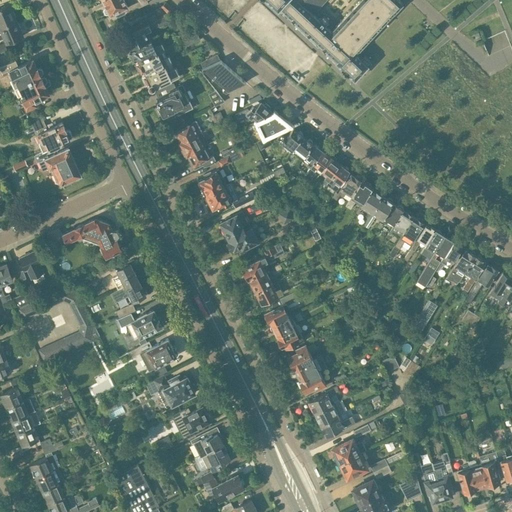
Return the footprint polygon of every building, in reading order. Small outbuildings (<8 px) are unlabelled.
[(127,5),(130,11),(148,2),(146,0),(103,0),(107,5),(104,9),(106,13),(110,13),(111,14),(114,12),(116,15),(119,16),(125,13),(126,10),(124,7),(127,5)] [(209,0),(228,17),(231,20),(232,20),(231,19),(237,13),(238,13),(248,2),(247,2),(249,0),(209,0)] [(322,72),(328,66),(318,56),(315,53),(287,27),(258,0),(252,6),(241,17),(242,18),(236,24),(236,23),(235,24),(267,54),(306,90),(322,72)] [(323,16),(320,19),(314,13),(325,0),(270,0),(278,8),(280,6),(337,60),(336,61),(342,67),(341,67),(348,74),(349,73),(355,79),(371,61),(363,54),(361,57),(356,52),(403,2),(400,0),(359,0),(332,30),(325,24),(328,20),(323,16)] [(481,39),(504,29),(505,29),(504,28),(511,25),(511,1),(473,18),(481,39)] [(168,13),(172,8),(165,2),(161,7),(168,13)] [(0,26),(17,19),(10,3),(0,7),(0,26)] [(127,47),(130,47),(130,48),(153,38),(149,30),(170,20),(167,15),(124,36),(126,40),(125,42),(127,47)] [(23,35),(17,19),(0,26),(0,38),(5,37),(7,42),(23,35)] [(197,32),(182,40),(185,46),(200,39),(197,32)] [(131,57),(135,57),(135,58),(136,57),(138,60),(137,61),(138,61),(163,49),(165,48),(159,35),(153,38),(130,48),(130,49),(129,52),(131,57)] [(163,49),(138,61),(135,63),(139,72),(142,70),(142,71),(143,70),(145,74),(168,63),(171,61),(172,61),(169,54),(166,55),(163,49)] [(201,63),(205,69),(221,59),(218,54),(213,56),(208,59),(201,63)] [(33,58),(15,66),(10,69),(11,70),(14,77),(11,78),(15,87),(41,75),(42,74),(44,72),(42,68),(39,67),(38,68),(33,58)] [(226,91),(247,82),(221,59),(205,69),(225,87),(223,88),(226,91)] [(10,69),(15,66),(13,61),(5,65),(8,72),(11,70),(10,69)] [(168,63),(145,74),(145,75),(143,76),(142,76),(142,77),(142,78),(145,84),(146,84),(147,84),(149,84),(151,88),(169,79),(170,80),(180,75),(176,66),(174,67),(171,61),(168,63)] [(42,76),(41,75),(15,87),(19,95),(22,94),(24,101),(22,102),(27,112),(38,107),(34,99),(49,92),(45,83),(46,83),(47,81),(45,76),(42,76)] [(192,106),(185,92),(186,91),(189,89),(186,84),(183,85),(183,84),(176,88),(173,82),(156,91),(159,98),(157,98),(160,104),(159,104),(158,105),(157,106),(157,107),(160,111),(160,112),(161,112),(162,112),(163,111),(164,112),(175,107),(178,113),(192,106)] [(267,94),(257,85),(253,87),(264,97),(267,94)] [(215,90),(209,93),(215,105),(224,101),(215,90)] [(253,105),(249,110),(247,108),(235,114),(238,119),(244,116),(248,120),(251,117),(252,118),(254,116),(259,119),(263,114),(265,116),(271,109),(269,108),(270,107),(266,103),(264,104),(261,101),(256,107),(253,105)] [(220,111),(214,114),(218,122),(224,119),(220,111)] [(275,114),(258,121),(264,135),(288,124),(275,114)] [(30,120),(33,126),(44,121),(41,115),(30,120)] [(180,141),(180,142),(201,131),(202,131),(196,120),(183,127),(181,125),(175,128),(176,130),(175,131),(180,141)] [(39,142),(43,151),(46,150),(48,149),(70,139),(70,138),(72,137),(72,134),(70,131),(68,129),(66,130),(62,121),(54,124),(53,121),(48,123),(49,127),(47,128),(44,121),(33,126),(24,130),(26,134),(35,130),(37,135),(39,134),(42,141),(39,142)] [(277,138),(292,150),(303,135),(302,135),(303,132),(300,129),(297,130),(294,128),(286,137),(280,133),(277,138)] [(182,150),(184,149),(187,155),(205,145),(206,145),(202,138),(205,137),(201,131),(180,142),(181,144),(179,144),(182,150)] [(302,158),(303,157),(313,144),(312,142),(312,139),(309,137),(306,138),(303,135),(292,150),(286,157),(291,161),(296,154),(302,158)] [(323,151),(313,144),(303,157),(308,160),(306,163),(310,166),(311,167),(323,151)] [(210,155),(205,145),(187,155),(187,156),(188,155),(195,168),(206,162),(208,164),(216,160),(212,154),(210,155)] [(48,149),(46,150),(43,151),(34,155),(37,161),(40,160),(44,169),(55,164),(58,171),(53,173),(57,182),(62,180),(63,181),(66,186),(74,183),(71,177),(81,172),(69,147),(49,156),(47,153),(49,152),(48,149)] [(241,156),(238,150),(218,160),(221,166),(241,156)] [(317,167),(322,171),(332,157),(323,151),(311,167),(310,166),(307,171),(312,174),(315,170),(317,167)] [(332,158),(332,157),(322,171),(327,174),(325,177),(325,178),(322,182),(326,185),(327,184),(341,164),(337,162),(337,159),(335,157),(332,158)] [(25,159),(13,164),(16,171),(28,165),(25,159)] [(341,164),(327,184),(337,191),(349,171),(349,170),(349,168),(346,166),(344,167),(341,164)] [(199,180),(202,187),(202,189),(204,192),(205,194),(206,194),(227,184),(219,168),(210,172),(211,174),(199,180)] [(3,180),(9,177),(6,171),(0,173),(3,180)] [(348,200),(352,194),(362,179),(360,178),(360,175),(357,173),(354,175),(351,172),(338,193),(336,192),(333,197),(336,199),(340,194),(348,200)] [(277,178),(281,185),(290,180),(286,173),(277,178)] [(372,187),(362,179),(352,194),(348,200),(346,204),(351,208),(357,199),(362,202),(372,187)] [(227,184),(206,194),(206,195),(206,197),(208,200),(209,202),(210,201),(213,208),(225,202),(226,204),(238,198),(230,183),(227,184)] [(373,210),(383,194),(372,187),(362,202),(356,212),(358,214),(363,206),(366,208),(367,206),(373,209),(373,210)] [(240,205),(262,195),(259,189),(238,199),(240,205)] [(383,217),(393,201),(383,194),(373,210),(373,209),(363,225),(368,227),(377,213),(383,217)] [(397,204),(393,201),(383,217),(382,218),(386,221),(387,219),(394,224),(403,208),(402,208),(403,205),(399,203),(397,204)] [(258,202),(252,205),(255,211),(261,208),(258,202)] [(287,222),(294,218),(289,207),(281,211),(287,222)] [(400,237),(404,231),(414,215),(412,214),(412,212),(409,209),(407,211),(403,208),(394,224),(390,230),(394,233),(400,237)] [(226,233),(243,224),(240,218),(245,215),(242,210),(220,221),(226,233)] [(424,223),(414,215),(404,231),(400,237),(390,253),(394,256),(404,240),(410,244),(424,223)] [(59,228),(47,234),(51,243),(59,240),(61,244),(68,241),(75,238),(80,240),(85,238),(102,245),(102,246),(106,256),(122,248),(117,238),(120,234),(117,229),(112,229),(109,222),(97,217),(68,231),(62,234),(59,228)] [(425,245),(426,246),(436,230),(426,223),(404,259),(407,260),(413,250),(414,251),(419,242),(420,240),(426,244),(425,245)] [(243,224),(226,233),(223,234),(231,249),(233,248),(234,250),(235,249),(236,250),(237,250),(240,249),(241,247),(240,247),(241,246),(242,248),(259,240),(252,226),(246,229),(243,224)] [(312,233),(318,231),(315,225),(310,228),(312,233)] [(430,258),(445,235),(436,230),(426,246),(425,245),(421,252),(430,258)] [(444,256),(454,241),(445,235),(430,258),(417,279),(426,285),(428,282),(432,275),(436,269),(441,261),(435,257),(438,252),(444,256)] [(453,262),(461,248),(462,246),(454,241),(444,256),(441,261),(436,269),(438,270),(445,263),(450,266),(453,262)] [(272,258),(285,252),(280,242),(263,250),(266,255),(265,256),(267,259),(271,257),(272,258)] [(465,248),(464,250),(461,248),(453,262),(455,263),(446,277),(451,280),(453,277),(459,281),(465,271),(475,254),(474,254),(475,253),(475,251),(472,249),(470,250),(470,251),(465,248)] [(41,262),(36,250),(20,257),(25,269),(26,269),(31,279),(45,273),(40,263),(41,262)] [(476,255),(475,254),(465,271),(471,275),(462,287),(467,291),(486,261),(481,258),(482,257),(482,256),(479,254),(477,254),(476,255)] [(250,279),(267,270),(263,263),(268,261),(267,259),(265,256),(265,255),(242,267),(245,272),(244,272),(244,275),(245,278),(248,279),(248,278),(249,279),(250,279)] [(465,300),(469,303),(483,281),(489,285),(499,269),(488,262),(465,300)] [(7,263),(0,265),(0,282),(0,284),(1,283),(12,279),(7,263)] [(111,263),(96,272),(100,278),(115,270),(111,263)] [(125,286),(138,279),(130,263),(117,270),(125,286)] [(26,278),(23,270),(17,272),(20,280),(26,278)] [(255,290),(256,290),(272,282),(267,270),(250,279),(252,283),(251,283),(251,288),(254,290),(255,290)] [(497,302),(498,302),(511,280),(511,277),(503,272),(489,293),(499,299),(497,302)] [(431,285),(436,277),(432,275),(428,282),(431,285)] [(142,286),(138,279),(125,286),(112,293),(115,300),(126,294),(127,296),(130,295),(133,301),(146,294),(144,291),(146,290),(144,285),(142,286)] [(82,280),(73,284),(76,291),(85,286),(82,280)] [(511,280),(498,302),(503,305),(508,297),(511,299),(511,280)] [(258,298),(259,298),(262,303),(283,292),(281,286),(276,289),(272,282),(256,290),(256,291),(255,291),(255,296),(258,298)] [(357,293),(362,291),(358,283),(353,285),(357,293)] [(370,283),(367,290),(376,295),(380,289),(370,283)] [(70,304),(78,293),(68,288),(67,288),(66,288),(60,290),(64,301),(68,303),(70,304)] [(58,303),(64,301),(60,290),(54,293),(58,303)] [(272,323),(288,315),(285,309),(292,306),(290,303),(298,299),(294,291),(290,293),(272,302),(274,308),(265,312),(266,313),(265,315),(265,317),(266,318),(268,319),(269,319),(269,320),(270,320),(272,323)] [(29,304),(24,293),(14,297),(19,308),(25,306),(29,304)] [(53,306),(58,303),(54,293),(48,295),(53,306)] [(83,304),(78,293),(70,304),(73,309),(83,304)] [(47,308),(53,306),(48,295),(42,298),(47,308)] [(41,311),(47,308),(42,298),(36,301),(41,311)] [(420,333),(438,304),(429,299),(411,327),(420,333)] [(35,314),(41,311),(36,301),(31,303),(35,314)] [(30,316),(35,314),(31,303),(29,304),(25,306),(30,316)] [(75,314),(86,308),(83,304),(73,309),(75,314)] [(134,311),(135,310),(132,304),(117,311),(120,318),(131,312),(134,311)] [(24,318),(30,316),(25,306),(19,308),(24,318)] [(88,313),(86,308),(75,314),(78,319),(88,313)] [(131,312),(120,318),(118,318),(122,326),(127,324),(135,339),(140,336),(164,324),(160,315),(157,316),(154,309),(147,313),(146,312),(139,316),(139,317),(134,319),(131,312)] [(468,309),(461,320),(467,323),(474,313),(468,309)] [(80,324),(97,330),(88,313),(78,319),(80,324)] [(467,323),(473,327),(480,317),(474,313),(467,323)] [(277,334),(293,327),(296,325),(293,320),(291,321),(288,315),(272,323),(272,324),(271,324),(270,326),(272,329),(275,330),(277,334)] [(373,329),(378,326),(374,318),(369,321),(373,329)] [(392,334),(399,323),(392,319),(386,330),(392,334)] [(100,336),(97,330),(80,324),(79,331),(94,338),(100,336)] [(296,325),(293,327),(277,334),(279,337),(278,337),(278,338),(278,339),(278,340),(278,341),(278,343),(279,344),(280,344),(282,345),(282,346),(284,345),(286,347),(302,339),(299,331),(302,330),(299,324),(296,325)] [(380,340),(385,338),(381,330),(376,332),(380,340)] [(407,333),(403,330),(398,338),(402,341),(407,333)] [(79,345),(94,338),(79,331),(74,334),(79,345)] [(312,331),(306,334),(308,340),(314,337),(312,331)] [(74,334),(68,336),(73,348),(79,345),(74,334)] [(67,350),(73,348),(68,336),(63,339),(67,350)] [(63,339),(57,341),(62,353),(67,350),(63,339)] [(176,354),(176,353),(174,348),(173,348),(172,347),(171,348),(166,339),(152,346),(149,340),(144,343),(138,346),(128,351),(130,357),(140,352),(148,369),(175,355),(176,355),(176,354)] [(56,355),(62,353),(57,341),(51,344),(56,355)] [(293,368),(313,358),(310,351),(316,348),(314,343),(307,346),(306,343),(296,348),(297,351),(287,356),(290,361),(290,362),(292,366),(293,367),(293,368)] [(50,358),(56,355),(51,344),(45,346),(50,358)] [(464,361),(473,367),(483,352),(474,345),(464,361)] [(44,361),(50,358),(45,346),(39,349),(44,361)] [(485,352),(481,358),(485,361),(489,354),(485,352)] [(299,379),(319,370),(327,366),(321,354),(313,358),(293,368),(296,373),(296,375),(297,378),(299,379)] [(393,354),(387,357),(393,368),(398,365),(393,354)] [(387,371),(393,368),(387,357),(381,360),(387,371)] [(7,358),(0,360),(0,375),(12,371),(7,358)] [(410,375),(417,364),(412,361),(405,371),(410,375)] [(422,367),(417,364),(410,375),(415,378),(422,367)] [(158,376),(167,371),(164,366),(155,371),(158,376)] [(473,369),(476,376),(485,373),(483,366),(473,369)] [(322,377),(319,370),(299,379),(299,380),(299,382),(301,385),(302,386),(305,391),(315,387),(316,389),(326,385),(322,377)] [(196,391),(195,390),(196,390),(197,387),(195,384),(192,383),(191,383),(185,371),(167,380),(164,373),(154,378),(159,389),(158,390),(167,406),(174,402),(175,403),(178,404),(181,403),(182,400),(181,399),(196,391)] [(348,377),(345,372),(336,376),(338,381),(348,377)] [(388,376),(380,380),(382,385),(390,382),(388,376)] [(441,380),(432,382),(435,390),(443,387),(441,380)] [(309,399),(315,411),(332,403),(339,399),(335,393),(340,390),(337,384),(325,390),(326,391),(309,399)] [(7,407),(23,400),(18,386),(1,393),(7,407)] [(403,399),(413,394),(411,388),(400,393),(403,399)] [(133,389),(127,393),(130,400),(137,396),(133,389)] [(413,394),(403,399),(405,405),(416,399),(413,394)] [(23,400),(7,407),(12,419),(29,412),(34,410),(29,398),(23,400)] [(315,411),(321,423),(338,414),(345,411),(339,399),(332,403),(315,411)] [(416,406),(409,403),(407,409),(414,411),(416,406)] [(203,406),(189,414),(186,408),(176,413),(179,419),(175,421),(183,436),(193,431),(192,429),(210,420),(210,419),(211,417),(209,413),(207,413),(203,406)] [(12,419),(17,432),(34,425),(43,422),(37,409),(34,410),(29,412),(12,419)] [(344,428),(355,422),(351,415),(349,416),(346,410),(345,411),(338,414),(321,423),(326,435),(344,427),(344,428)] [(377,427),(373,420),(353,430),(356,437),(377,427)] [(34,425),(17,432),(23,446),(40,439),(34,425)] [(207,452),(208,453),(224,445),(219,436),(221,434),(217,425),(192,438),(200,455),(202,455),(207,452)] [(334,457),(337,463),(360,452),(366,449),(361,440),(356,443),(353,436),(332,446),(336,454),(334,457)] [(52,443),(50,437),(40,442),(43,448),(52,443)] [(161,451),(173,445),(171,441),(159,447),(161,451)] [(51,451),(57,449),(54,443),(52,443),(43,448),(45,454),(51,451)] [(230,458),(224,445),(208,453),(207,452),(202,455),(208,466),(211,465),(213,470),(226,464),(224,461),(230,458)] [(496,450),(496,451),(498,456),(499,455),(506,478),(511,477),(511,476),(511,455),(507,457),(504,447),(496,450)] [(31,464),(36,476),(58,466),(51,451),(45,454),(46,455),(30,462),(31,464)] [(496,451),(479,456),(480,457),(481,462),(488,484),(500,480),(497,472),(502,470),(498,457),(498,456),(496,451)] [(360,452),(337,463),(340,469),(344,469),(347,477),(368,467),(360,452)] [(423,470),(421,465),(418,452),(411,454),(417,472),(422,470),(423,470)] [(445,464),(450,463),(447,453),(442,454),(444,460),(445,464)] [(373,471),(388,464),(385,457),(370,465),(373,471)] [(469,463),(476,487),(488,484),(481,462),(476,464),(475,460),(474,459),(468,461),(469,463)] [(444,460),(432,463),(435,472),(437,479),(443,497),(444,497),(446,498),(449,497),(450,495),(452,494),(451,490),(453,489),(448,472),(448,473),(447,469),(445,464),(444,460)] [(432,462),(421,465),(423,470),(422,470),(424,479),(424,480),(429,496),(432,496),(433,500),(434,499),(436,501),(440,500),(440,498),(443,497),(437,479),(435,472),(432,463),(432,462)] [(134,511),(145,511),(157,506),(159,505),(138,463),(115,475),(134,511)] [(463,465),(463,468),(453,471),(456,480),(460,479),(464,491),(476,487),(469,463),(463,465)] [(391,470),(388,464),(373,471),(376,478),(391,470)] [(63,479),(58,466),(36,476),(42,489),(58,481),(63,479)] [(196,479),(199,484),(204,482),(214,477),(211,470),(200,475),(200,476),(196,479)] [(214,477),(204,482),(211,495),(216,492),(219,499),(245,486),(244,484),(246,483),(243,477),(241,478),(238,472),(218,482),(215,476),(214,477)] [(416,476),(401,483),(407,496),(412,493),(414,498),(421,494),(416,476)] [(360,501),(361,502),(380,493),(373,478),(353,488),(357,495),(356,496),(355,497),(355,499),(355,500),(356,501),(357,502),(358,502),(359,502),(360,502),(360,501)] [(42,489),(47,501),(64,494),(58,481),(42,489)] [(397,503),(405,499),(397,483),(390,486),(397,503)] [(70,491),(64,494),(47,501),(48,503),(47,504),(49,510),(51,510),(51,511),(57,511),(70,507),(72,511),(78,508),(70,491)] [(382,497),(380,493),(361,502),(363,507),(362,507),(360,510),(361,511),(382,511),(390,508),(384,496),(382,497)] [(72,511),(71,511),(83,511),(89,510),(99,505),(96,497),(87,501),(88,503),(78,508),(72,511)] [(257,511),(251,498),(236,506),(238,511),(257,511)] [(231,501),(220,506),(222,511),(224,511),(234,507),(231,501)]
